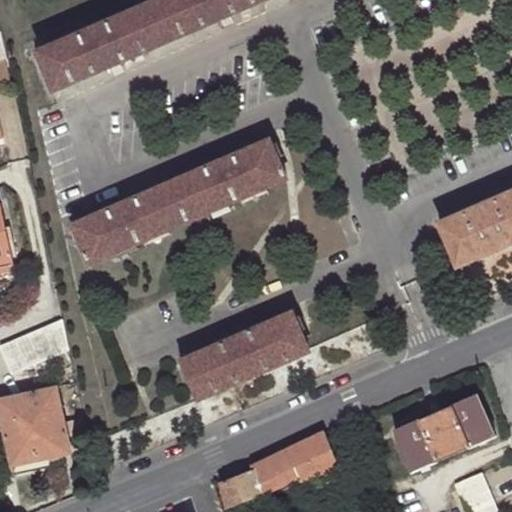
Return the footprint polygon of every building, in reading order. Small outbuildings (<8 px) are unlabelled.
[(157,0),(153,2),(170,41),(265,0),(157,0)] [(153,2),(39,51),(55,90),(170,41),(153,2)] [(270,139),(172,182),(189,220),(287,178),(270,139)] [(189,220),(172,182),(73,224),(90,263),(189,220)] [(511,242),(511,191),(439,223),(457,265),(511,242)] [(0,214),(0,270),(16,267),(4,213),(0,214)] [(0,277),(17,273),(16,267),(0,270),(0,277)] [(309,350),(292,312),(183,360),(199,398),(309,350)] [(14,376),(70,351),(63,321),(2,349),(14,376)] [(59,388),(0,400),(0,402),(13,467),(72,454),(59,388)] [(477,396),(396,431),(413,473),(495,437),(477,396)] [(337,468),(324,434),(251,467),(252,469),(218,483),(227,510),(245,503),(259,497),(268,493),(294,480),(297,484),(337,468)] [(499,511),(484,474),(457,486),(468,511),(499,511)]
